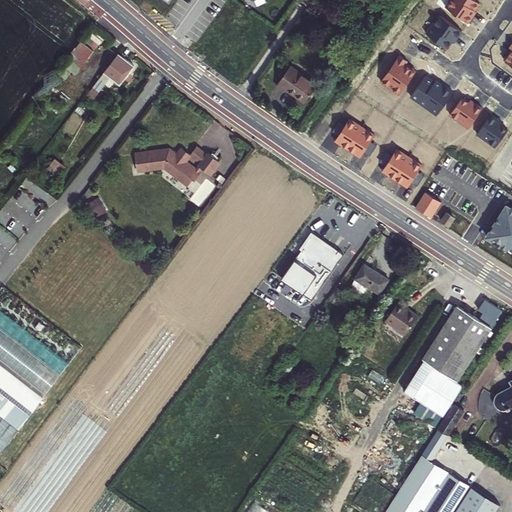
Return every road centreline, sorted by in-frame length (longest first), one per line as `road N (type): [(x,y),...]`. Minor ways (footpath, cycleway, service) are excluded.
road 1 (secondary): [(511,290),(207,88),(103,0)]
road 2 (residential): [(511,0),(470,63),(511,100)]
